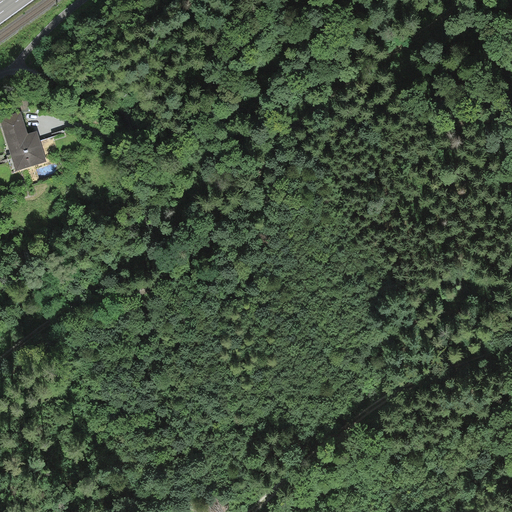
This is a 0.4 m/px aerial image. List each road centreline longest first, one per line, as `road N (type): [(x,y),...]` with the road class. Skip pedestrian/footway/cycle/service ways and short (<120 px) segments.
road 1 (track): [(0,356),(84,303),(170,279),(311,109),(454,0)]
road 2 (track): [(511,346),(397,392),(302,462),(252,511)]
road 3 (track): [(132,120),(182,157),(191,171),(191,201),(146,262),(84,303)]
road 4 (track): [(34,121),(122,136),(132,120),(102,98),(19,65)]
